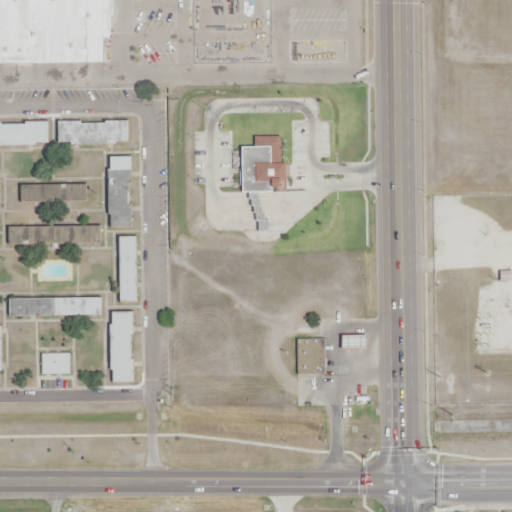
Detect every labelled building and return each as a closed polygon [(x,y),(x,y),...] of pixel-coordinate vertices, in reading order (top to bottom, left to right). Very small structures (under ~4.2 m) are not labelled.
[(0,0),(0,65),(107,65),(107,40),(116,34),(115,17),(119,12),(118,0),(0,0)] [(0,123),(0,145),(50,145),(50,123),(0,123)] [(63,125),(63,146),(130,144),(130,123),(63,125)] [(242,147),(242,194),(274,194),(274,184),(290,184),(290,163),(283,163),(283,136),(255,136),(255,147),(242,147)] [(110,158),(110,227),(133,227),(133,158),(110,158)] [(21,186),(21,204),(86,203),(86,185),(21,186)] [(11,228),(11,247),(102,247),(102,228),(11,228)] [(118,239),(117,303),(133,303),(133,239),(118,239)] [(9,302),(9,317),(102,316),(102,300),(9,302)] [(113,314),(112,383),(134,384),(135,314),(113,314)] [(295,341),(295,376),(326,376),(326,341),(295,341)] [(40,358),(40,375),(68,375),(68,358),(40,358)]
